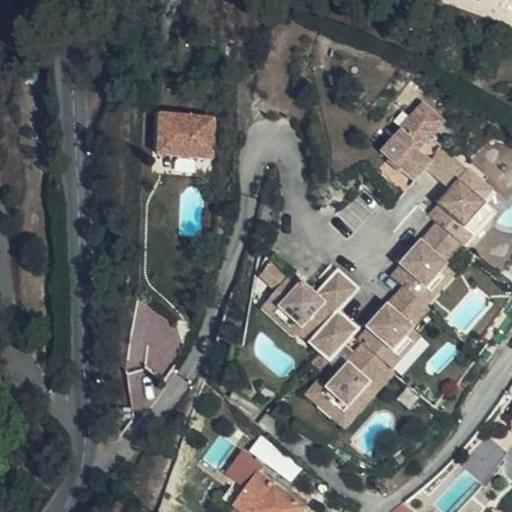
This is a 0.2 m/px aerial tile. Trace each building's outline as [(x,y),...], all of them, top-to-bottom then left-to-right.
[(212,115),(158,112),(155,152),(210,155),(212,115)] [(489,199),(439,154),(426,169),(421,175),(443,194),(447,198),(437,209),(425,222),(432,229),(434,231),(451,246),(481,212),(480,211),(489,199)] [(396,176),(383,164),(380,167),(393,179),(396,176)] [(447,198),(443,194),(433,206),(437,209),(447,198)] [(488,219),(481,212),(451,246),(458,252),(488,219)] [(451,246),(432,229),(415,248),(417,250),(411,257),(398,271),(387,282),(400,293),(412,304),(442,271),(458,252),(451,246)] [(411,257),(406,253),(393,267),(398,271),(411,257)] [(412,304),(420,311),(450,278),(442,271),(412,304)] [(285,281),(264,306),(295,334),(297,331),(311,343),(305,350),(314,358),(324,367),(339,351),(352,336),(333,318),(353,296),(332,278),(315,298),(310,303),(303,297),(285,281)] [(315,298),(308,291),(303,297),(310,303),(315,298)] [(412,304),(400,293),(383,312),(384,314),(377,321),(364,336),(355,347),(357,349),(379,368),(408,335),(425,316),(420,311),(412,304)] [(295,334),(264,306),(255,315),(287,344),(295,334)] [(377,321),(371,316),(358,330),(364,336),(377,321)] [(416,343),(408,335),(379,368),(387,376),(416,343)] [(379,368),(357,349),(349,359),(352,362),(351,364),(357,370),(364,363),(380,376),(366,392),(362,389),(337,416),(318,399),(323,392),(315,384),(301,400),(339,433),(388,377),(387,376),(379,368)] [(318,399),(337,416),(362,389),(366,392),(380,376),(364,363),(357,370),(351,364),(352,362),(349,359),(339,351),(324,367),(336,378),(318,399)] [(258,403),(235,388),(230,395),(253,411),(258,403)] [(499,440),(511,422),(511,416),(510,415),(511,412),(511,395),(511,394),(501,408),(505,411),(485,439),(497,449),(502,442),(499,440)] [(277,449),(264,436),(248,453),(260,465),(277,449)] [(281,454),(277,449),(260,465),(266,470),(281,454)] [(297,470),(281,454),(266,470),(281,486),(297,470)] [(299,511),(300,511),(251,480),(227,510),(230,511),(299,511)] [(418,511),(414,505),(405,499),(388,511),(418,511)]
